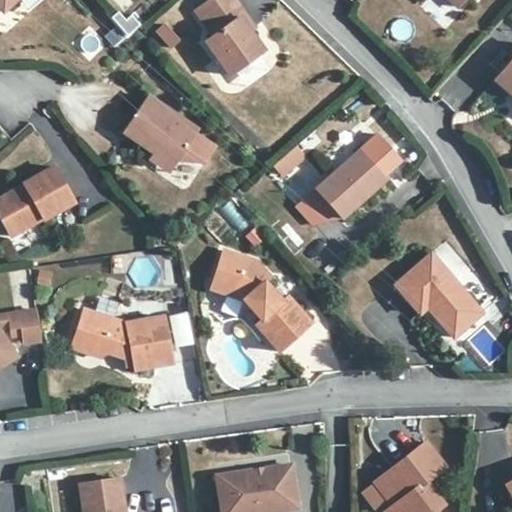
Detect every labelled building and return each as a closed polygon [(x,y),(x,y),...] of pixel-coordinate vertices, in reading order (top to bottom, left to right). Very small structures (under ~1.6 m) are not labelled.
[(0,0),(0,12),(0,13),(15,0),(0,0)] [(244,15),(232,0),(210,0),(193,12),(211,37),(204,43),(228,76),(262,52),(249,34),(239,19),(244,15)] [(254,30),(244,15),(239,19),(249,34),(254,30)] [(154,31),(169,50),(180,41),(165,23),(154,31)] [(511,59),(494,80),(511,95),(511,59)] [(197,130),(148,96),(147,97),(123,133),(155,155),(172,167),(193,137),(197,130)] [(378,135),(364,146),(390,177),(403,166),(378,135)] [(385,180),(358,151),(312,191),(339,221),(385,180)] [(172,167),(155,155),(151,161),(168,173),(172,167)] [(72,204),(52,168),(22,184),(24,189),(15,194),(8,193),(0,198),(0,221),(9,238),(41,220),(42,221),(72,204)] [(240,233),(253,221),(231,197),(217,209),(240,233)] [(256,262),(223,252),(213,283),(240,292),(258,309),(253,314),(261,322),(255,328),(278,353),(309,325),(287,299),(282,303),(265,284),(270,280),(256,262)] [(488,314),(434,254),(397,287),(423,316),(434,307),(441,313),(437,316),(458,340),(488,314)] [(30,267),(9,270),(14,308),(35,305),(30,267)] [(237,298),(253,314),(258,309),(240,292),(213,283),(211,289),(237,298)] [(40,341),(35,311),(7,315),(9,330),(20,329),(21,334),(22,344),(40,341)] [(125,324),(84,312),(73,345),(106,356),(114,352),(123,355),(126,368),(133,367),(133,371),(173,364),(164,318),(125,324)] [(487,325),(468,340),(487,364),(506,349),(487,325)] [(0,366),(15,357),(0,333),(0,366)] [(106,356),(73,345),(71,350),(101,359),(106,356)] [(445,469),(427,443),(378,479),(396,504),(386,511),(437,511),(443,507),(426,483),(445,469)] [(278,511),(297,509),(291,466),(263,469),(263,474),(254,476),(253,471),(216,476),(220,506),(234,504),(241,508),(241,511),(278,511)] [(124,511),(120,478),(79,485),(83,511),(124,511)]
